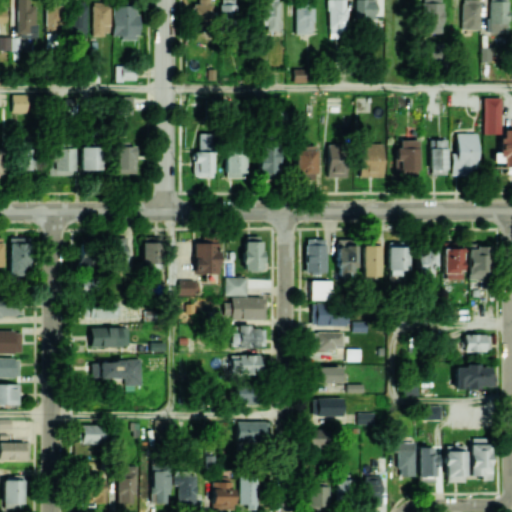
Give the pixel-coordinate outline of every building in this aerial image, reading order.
[(34,24),(33,0),(14,0),(15,34),(28,34),(28,24),(34,24)] [(210,0),(192,0),(193,22),(210,22),(210,0)] [(219,0),(219,20),(235,21),(235,0),(219,0)] [(278,0),(260,0),(260,31),(279,30),(278,0)] [(293,0),(294,32),(313,32),(312,0),(293,0)] [(343,0),(326,0),(327,37),(345,37),(343,0)] [(354,0),(355,19),(375,19),(373,0),(354,0)] [(421,0),(421,32),(441,32),(440,0),(421,0)] [(478,0),(459,0),(460,30),(479,29),(478,0)] [(486,0),(486,32),(506,33),(507,0),(486,0)] [(91,36),(103,35),(102,22),(109,22),(108,1),(90,2),(91,36)] [(137,38),(137,5),(111,4),(110,38),(137,38)] [(85,33),(86,5),(69,5),(68,33),(85,33)] [(133,80),(134,65),(114,64),(113,80),(133,80)] [(25,93),(10,93),(11,113),(26,112),(25,93)] [(131,114),(131,95),(115,95),(115,114),(131,114)] [(481,133),(499,133),(498,152),(492,151),(492,161),(502,161),(502,173),(511,172),(511,128),(500,129),(500,97),(481,97),(481,133)] [(60,116),(74,116),(74,102),(60,102),(60,116)] [(475,133),(453,133),(453,152),(449,153),(449,175),(468,175),(468,168),(475,168),(475,133)] [(191,151),(192,176),(211,176),(210,134),(204,135),(205,143),(203,143),(203,151),(191,151)] [(416,139),(393,140),(394,176),(416,176),(416,139)] [(445,139),(427,139),(427,174),(445,174),(445,139)] [(325,176),(345,176),(346,143),(326,143),(325,176)] [(382,143),(359,143),(358,176),(381,176),(382,143)] [(134,173),(135,145),(115,144),(114,173),(134,173)] [(79,169),(99,169),(99,146),(79,146),(79,169)] [(315,147),(294,146),(294,178),(314,179),(315,147)] [(34,147),(16,147),(15,170),(33,170),(34,147)] [(72,147),(48,147),(47,174),(72,175),(72,147)] [(244,177),(243,147),(223,148),(224,177),(244,177)] [(126,236),(111,236),(112,270),(132,270),(131,242),(126,242),(126,236)] [(8,274),(27,275),(28,237),(9,237),(8,274)] [(141,264),(157,263),(156,237),(140,237),(141,264)] [(193,238),(192,271),(217,272),(218,239),(193,238)] [(325,271),(324,238),(303,239),(304,272),(325,271)] [(378,238),(360,239),(361,276),(379,275),(378,238)] [(241,268),(261,269),(261,241),(241,240),(241,268)] [(354,241),(335,241),(335,275),(354,275),(354,241)] [(406,241),(386,241),(386,273),(406,273),(406,241)] [(441,278),(461,278),(460,241),(440,241),(441,278)] [(487,245),(466,244),(465,278),(486,279),(487,245)] [(435,247),(415,246),(414,271),(434,271),(435,247)] [(94,268),(93,248),(77,249),(78,269),(94,268)] [(245,294),(245,277),(223,276),(223,294),(245,294)] [(176,294),(197,295),(197,279),(177,278),(176,294)] [(308,299),(329,299),(329,280),(308,280),(308,299)] [(228,319),(263,319),(264,296),(229,296),(228,319)] [(0,315),(21,315),(20,298),(0,298),(0,315)] [(87,317),(119,317),(119,298),(87,298),(87,317)] [(312,325),(346,325),(345,304),(311,304),(312,325)] [(127,345),(126,326),(88,327),(88,346),(127,345)] [(263,345),(263,326),(235,327),(236,330),(228,331),(228,346),(263,345)] [(0,352),(19,353),(19,330),(0,330),(0,352)] [(315,349),(341,348),(341,331),(314,331),(315,349)] [(488,351),(488,333),(462,334),(463,351),(488,351)] [(260,354),(228,354),(228,373),(260,374),(260,354)] [(0,376),(17,377),(17,357),(0,356),(0,376)] [(139,384),(138,358),(96,360),(97,377),(122,377),(122,385),(139,384)] [(489,365),(452,364),(451,387),(488,387),(489,365)] [(338,366),(315,366),(316,382),(339,382),(338,366)] [(417,395),(417,380),(402,381),(402,395),(417,395)] [(18,383),(0,383),(0,393),(0,403),(18,404),(18,383)] [(233,383),(232,403),(254,403),(255,383),(233,383)] [(361,392),(361,383),(344,383),(344,391),(361,392)] [(340,397),(310,397),(310,415),(340,415),(340,397)] [(439,419),(439,405),(423,405),(423,419),(439,419)] [(355,411),(355,423),(372,424),(372,412),(355,411)] [(153,434),(169,435),(169,419),(153,418),(153,434)] [(267,420),(235,420),(234,441),(266,442),(267,420)] [(80,442),(103,442),(103,424),(79,424),(80,442)] [(307,428),(307,447),(326,447),(326,428),(307,428)] [(467,475),(479,475),(479,479),(488,479),(489,437),(468,437),(467,475)] [(23,441),(0,441),(0,445),(0,459),(22,459),(23,441)] [(411,476),(412,442),(392,442),(391,453),(396,453),(395,476),(411,476)] [(464,444),(443,445),(443,482),(464,481),(464,444)] [(416,482),(434,481),(433,446),(415,447),(416,482)] [(116,503),(133,502),(132,465),(115,466),(116,503)] [(167,503),(168,471),(149,470),(148,502),(167,503)] [(82,502),(104,502),(104,474),(82,474),(82,502)] [(175,504),(195,504),(194,474),(175,474),(175,504)] [(22,503),(23,476),(2,475),(1,503),(22,503)] [(379,475),(361,475),(362,506),(380,506),(379,475)] [(351,499),(352,477),(335,476),(334,498),(351,499)] [(236,503),(245,504),(245,508),(255,509),(256,478),(237,477),(236,503)] [(231,509),(232,481),(210,480),(210,508),(231,509)] [(306,505),(326,506),(326,486),(306,485),(306,505)]
